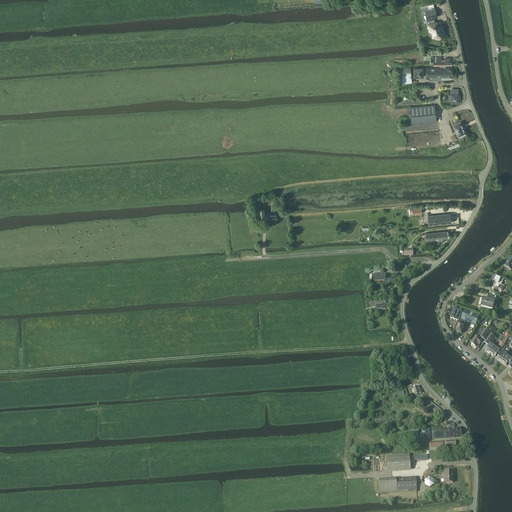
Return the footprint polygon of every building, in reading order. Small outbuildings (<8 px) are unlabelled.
[(434,9),(425,11),(427,19),(429,18),(430,23),(427,24),(431,37),(439,39),(440,35),(444,34),(442,25),(438,26),(437,21),(433,22),(432,18),(436,16),(434,9)] [(442,67),(446,67),(446,66),(451,66),(451,61),(450,61),(450,58),(445,58),(445,61),(441,61),(441,57),(433,57),(433,66),(442,66),(442,67)] [(414,77),(424,76),(424,67),(413,67),(414,77)] [(446,67),(442,67),(426,67),(426,77),(431,77),(431,80),(441,80),(441,77),(452,77),(452,67),(446,67)] [(411,123),(436,121),(434,105),(410,107),(411,123)] [(460,121),(453,124),(458,136),(465,132),(460,121)] [(429,225),(451,223),(450,214),(428,216),(429,225)] [(441,238),(448,237),(447,231),(426,233),(426,239),(438,238),(438,240),(441,240),(441,238)] [(503,280),(494,275),(491,280),(501,284),(503,280)] [(481,306),(492,309),(496,297),(488,295),(487,299),(483,297),(481,306)] [(376,310),(386,309),(385,303),(383,303),(383,302),(369,303),(369,306),(375,306),(376,310)] [(451,318),(450,318),(456,320),(457,320),(459,321),(461,314),(463,310),(454,307),(451,318)] [(479,316),(465,310),(456,331),(461,333),(465,324),(464,323),(465,321),(475,326),(479,316)] [(481,343),(483,344),(490,334),(488,333),(489,331),(486,329),(479,339),(475,337),(471,343),(476,346),(478,344),(479,345),(481,343)] [(502,348),(510,335),(506,333),(504,337),(502,335),(498,341),(500,343),(499,345),(502,348)] [(490,353),(495,347),(492,345),(493,344),(492,343),(491,343),(495,337),(491,334),(485,343),(489,346),(486,350),(490,353)] [(495,346),(495,347),(490,353),(495,356),(500,349),(499,348),(498,347),(498,348),(495,346)] [(505,346),(497,358),(501,361),(506,355),(507,355),(507,354),(511,350),(505,346)] [(506,355),(501,361),(506,364),(508,361),(510,362),(511,359),(509,358),(510,356),(507,354),(507,355),(506,355)] [(419,385),(413,387),(413,389),(412,390),(411,391),(412,393),(413,394),(414,394),(415,395),(422,393),(419,385)] [(440,410),(431,402),(428,406),(438,414),(440,410)] [(449,439),(461,438),(460,428),(454,428),(454,424),(450,424),(450,429),(449,429),(449,428),(432,429),(433,439),(449,439)] [(431,439),(430,429),(420,429),(420,439),(431,439)] [(430,451),(443,450),(443,441),(429,442),(430,451)] [(451,446),(455,446),(455,441),(444,441),(444,446),(447,446),(447,450),(446,450),(446,454),(451,454),(451,446)] [(386,456),(387,462),(387,471),(410,469),(409,454),(386,456)] [(452,476),(453,476),(453,471),(444,472),(444,483),(453,482),(452,476)] [(428,487),(435,482),(431,475),(424,480),(428,487)] [(415,477),(396,479),(379,480),(380,492),(408,490),(408,492),(417,492),(415,477)]
